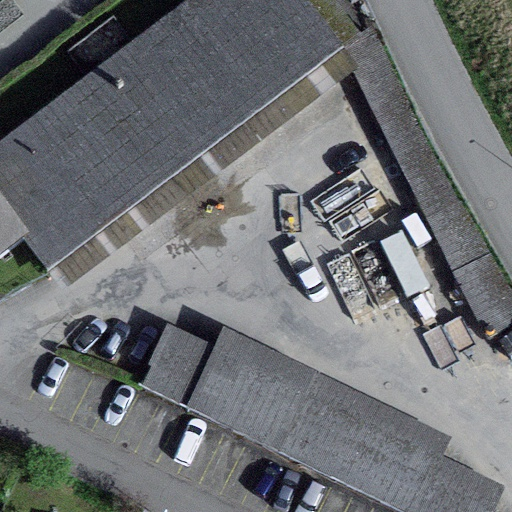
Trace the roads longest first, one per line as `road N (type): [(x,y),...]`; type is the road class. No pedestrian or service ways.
road 1 (unknown): [(0,334),(89,294),(184,280),(311,316),(470,399),(511,441)]
road 2 (residential): [(388,0),(511,237)]
road 3 (residential): [(0,401),(219,511)]
